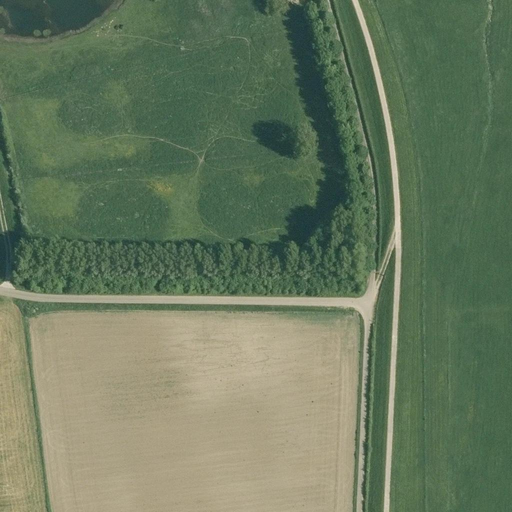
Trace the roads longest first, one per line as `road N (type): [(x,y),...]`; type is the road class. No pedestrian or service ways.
road 1 (track): [(354,0),(377,74),(396,185),(385,511)]
road 2 (unclassified): [(0,290),(51,298),(368,302)]
road 3 (unclassified): [(368,302),(369,168),(325,0)]
road 4 (unclassified): [(359,511),(368,302)]
